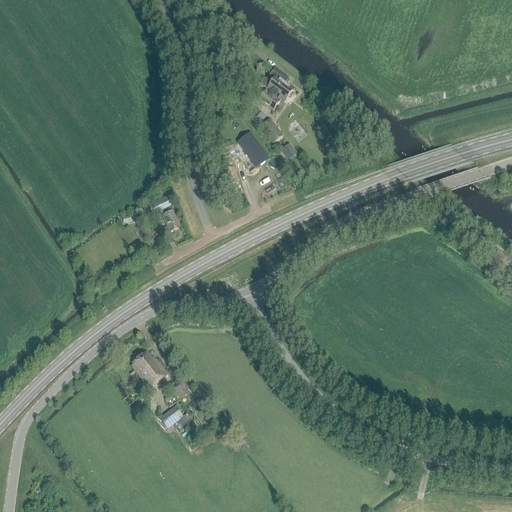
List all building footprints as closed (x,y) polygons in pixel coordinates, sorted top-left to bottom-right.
[(281,101),(284,103),(293,90),(285,84),(288,79),(275,70),(266,82),(264,80),(260,86),(267,91),(259,103),(272,112),(281,101)] [(269,120),(262,129),(274,144),(283,137),(269,120)] [(256,170),(269,160),(250,134),(237,143),(256,170)] [(220,147),(223,157),(235,152),(231,143),(220,147)] [(280,152),(287,161),(296,154),(289,145),(280,152)] [(238,182),(235,173),(236,173),(230,157),(223,160),(227,171),(223,173),(229,186),(238,182)] [(173,212),(174,212),(170,204),(169,204),(167,198),(149,206),(153,215),(163,211),(165,215),(162,217),(169,233),(180,228),(173,212)] [(149,390),(167,376),(156,361),(153,363),(146,353),(132,364),(133,365),(131,367),(149,390)] [(190,389),(184,381),(178,385),(184,393),(188,399),(194,395),(190,389)] [(170,391),(173,395),(181,390),(177,385),(170,391)] [(159,421),(166,430),(182,418),(175,408),(159,421)]
